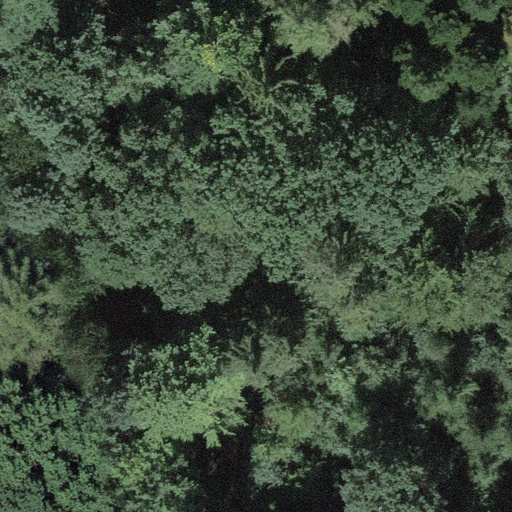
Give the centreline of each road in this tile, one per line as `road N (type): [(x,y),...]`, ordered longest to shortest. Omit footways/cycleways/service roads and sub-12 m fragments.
road 1 (track): [(78,0),(98,69),(152,511)]
road 2 (track): [(511,127),(232,0)]
